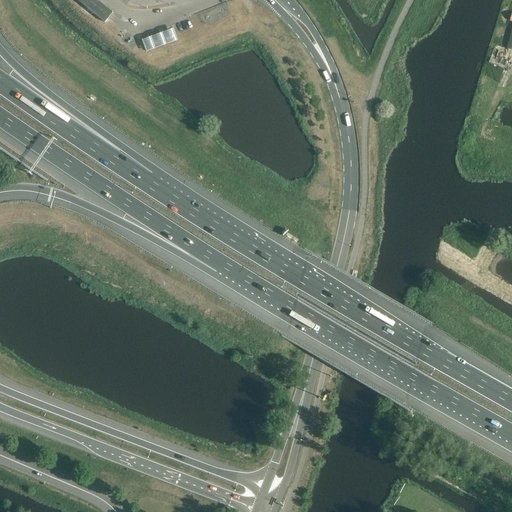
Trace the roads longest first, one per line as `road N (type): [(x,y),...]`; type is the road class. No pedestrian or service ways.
road 1 (motorway): [(511,396),(143,174)]
road 2 (motorway): [(221,267),(511,437)]
road 3 (secondary): [(330,72),(345,120),(350,190),(304,394)]
road 4 (motorway): [(265,489),(0,387)]
road 5 (motorway): [(0,407),(258,506)]
road 6 (motorway): [(0,121),(221,267)]
road 7 (motorway): [(0,190),(67,197),(221,267)]
road 8 (motorway): [(143,174),(0,49)]
road 9 (motorway): [(143,174),(0,74)]
road 10 (track): [(511,64),(480,146),(483,163),(511,168)]
road 11 (tertiary): [(115,511),(0,455)]
road 12 (secondary): [(273,511),(304,394)]
